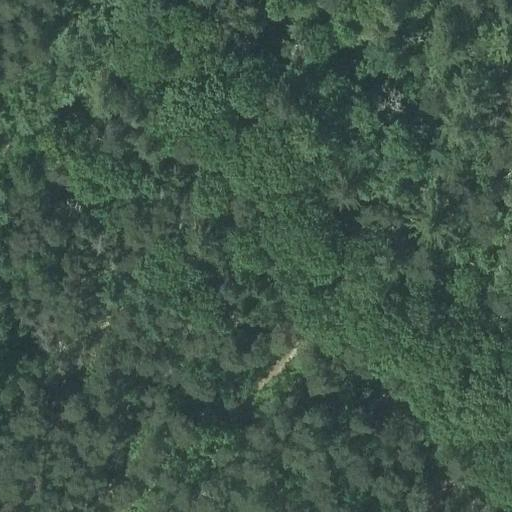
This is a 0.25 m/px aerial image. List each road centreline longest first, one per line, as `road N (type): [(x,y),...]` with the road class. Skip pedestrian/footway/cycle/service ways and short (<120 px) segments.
road 1 (track): [(511,414),(175,0)]
road 2 (track): [(511,246),(377,360)]
road 3 (track): [(0,87),(103,0)]
